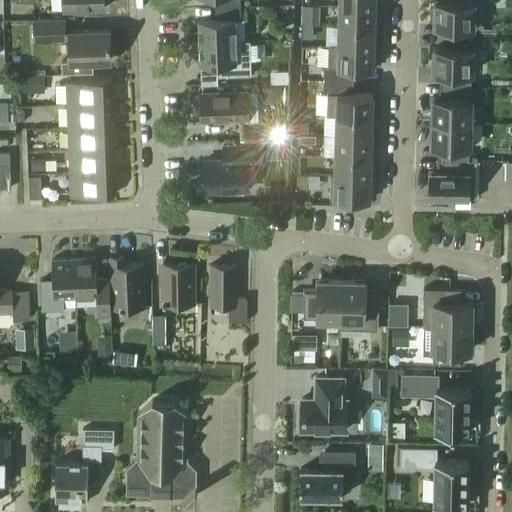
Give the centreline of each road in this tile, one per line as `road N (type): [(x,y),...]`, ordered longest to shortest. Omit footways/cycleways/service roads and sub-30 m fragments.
road 1 (residential): [(490,511),(491,269),(398,257)]
road 2 (residential): [(261,511),(267,241)]
road 3 (residential): [(398,257),(407,0)]
road 4 (residential): [(154,220),(146,0)]
road 5 (residential): [(154,220),(0,226)]
road 6 (residential): [(398,257),(267,241)]
